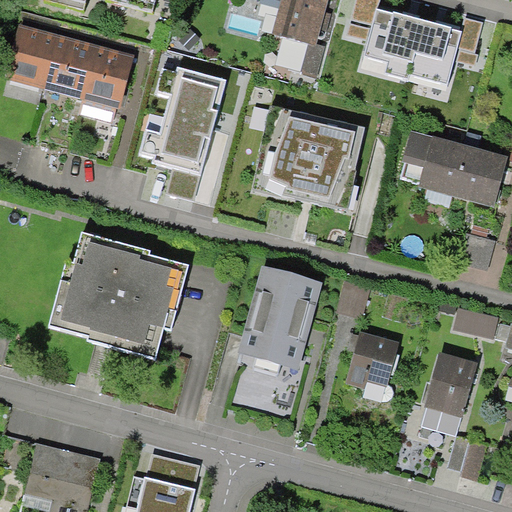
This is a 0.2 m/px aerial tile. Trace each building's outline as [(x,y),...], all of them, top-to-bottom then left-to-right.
[(323,47),(319,45),(331,0),(276,0),(287,3),(278,35),(306,43),(298,73),(315,77),(323,47)] [(378,0),(355,0),(347,34),(368,40),(377,9),(378,0)] [(393,13),(377,9),(368,40),(364,56),(387,62),(384,72),(407,79),(409,73),(448,83),(454,61),(462,31),(451,28),(452,27),(393,11),(393,13)] [(482,22),(465,17),(462,31),(454,61),(475,66),(478,55),(474,54),(482,22)] [(133,61),(19,31),(7,76),(121,107),(133,61)] [(216,83),(168,70),(154,119),(203,132),(216,83)] [(280,153),(336,168),(350,116),(280,97),(272,127),(286,131),(280,153)] [(397,183),(489,208),(501,164),(409,139),(397,183)] [(55,293),(44,330),(106,347),(105,351),(151,364),(168,301),(176,303),(185,271),(123,254),(124,250),(78,237),(62,295),(55,293)] [(454,266),(483,274),(491,245),(462,237),(454,266)] [(312,291),(261,277),(240,353),(254,357),(249,372),(273,379),(277,364),(291,367),(312,291)] [(334,314),(357,321),(365,294),(341,288),(334,314)] [(450,333),(488,341),(492,322),(454,314),(450,333)] [(503,350),(511,352),(511,329),(509,328),(503,350)] [(359,399),(381,405),(386,403),(388,399),(388,394),(385,389),(382,388),(392,351),(352,340),(348,354),(351,354),(343,384),(361,389),(359,399)] [(471,370),(435,360),(422,407),(425,408),(419,429),(431,432),(436,429),(449,433),(455,430),(471,370)] [(511,423),(511,427),(511,426),(511,374),(501,402),(511,404),(511,423)] [(466,444),(451,440),(444,467),(458,471),(466,444)] [(481,448),(466,444),(458,471),(456,479),(471,483),(473,475),(481,448)] [(49,511),(88,511),(101,461),(38,445),(26,492),(53,498),(49,511)] [(189,511),(195,488),(144,476),(144,478),(134,476),(125,511),(189,511)]
